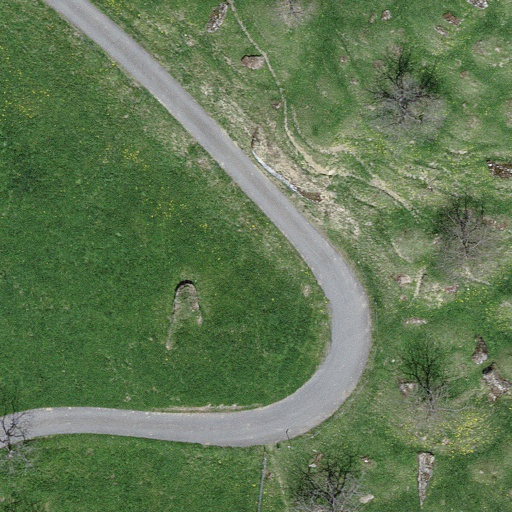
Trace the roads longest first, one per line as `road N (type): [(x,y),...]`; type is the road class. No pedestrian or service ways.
road 1 (track): [(35,0),(68,14),(297,224),(342,284),(357,344),(324,401),(253,430)]
road 2 (unclassified): [(253,430),(68,429),(0,447)]
